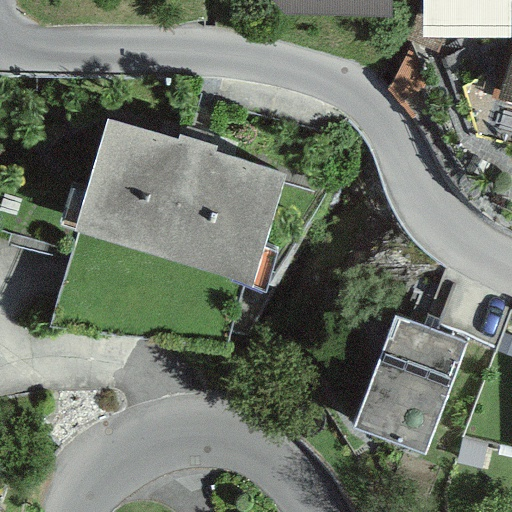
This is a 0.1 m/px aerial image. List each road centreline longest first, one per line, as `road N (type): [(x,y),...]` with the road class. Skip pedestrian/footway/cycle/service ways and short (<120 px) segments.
road 1 (unclassified): [(511,265),(447,226),(354,93),(259,60),(46,52),(0,40)]
road 2 (unclassified): [(71,511),(86,482),(117,454),(201,432),(243,442),(274,462),(317,511)]
